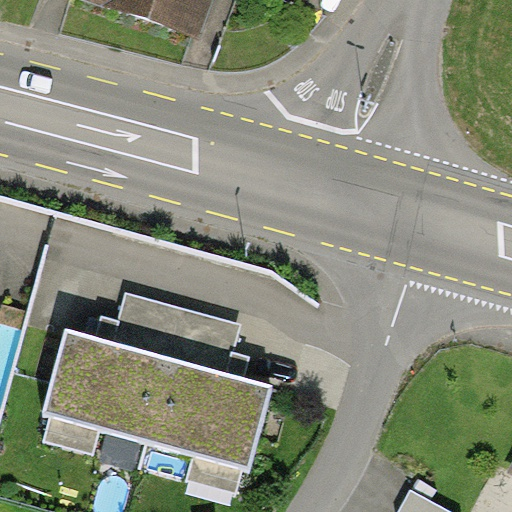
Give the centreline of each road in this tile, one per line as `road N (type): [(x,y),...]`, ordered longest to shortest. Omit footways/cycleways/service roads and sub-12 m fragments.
road 1 (secondary): [(0,107),(383,209)]
road 2 (unclassified): [(312,511),(325,503),(353,442),(387,278),(383,209)]
road 3 (unclassified): [(383,209),(385,143),(419,0)]
road 4 (track): [(511,332),(387,278)]
road 5 (secondary): [(383,209),(511,247)]
